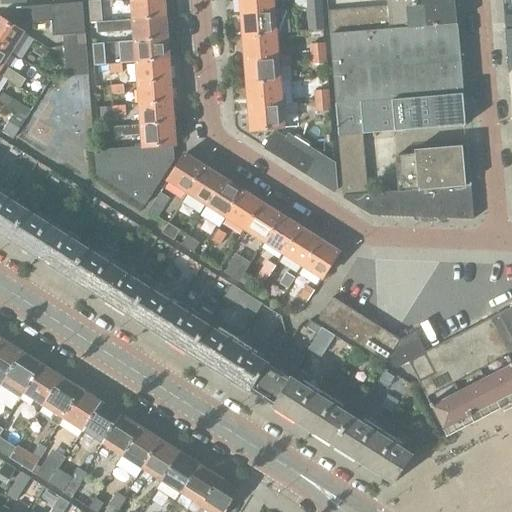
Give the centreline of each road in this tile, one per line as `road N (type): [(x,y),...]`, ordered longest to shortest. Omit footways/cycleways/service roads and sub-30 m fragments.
road 1 (residential): [(200,0),(218,142),(363,232),(498,241)]
road 2 (secondary): [(297,473),(0,285)]
road 3 (residential): [(498,241),(479,0)]
